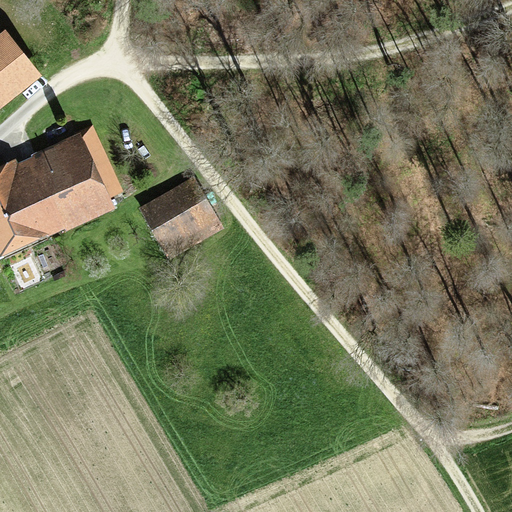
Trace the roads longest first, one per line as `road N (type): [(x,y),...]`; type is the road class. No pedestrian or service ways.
road 1 (track): [(116,57),(432,441)]
road 2 (track): [(511,5),(327,57),(116,57)]
road 3 (unclassified): [(0,132),(59,84),(116,57)]
